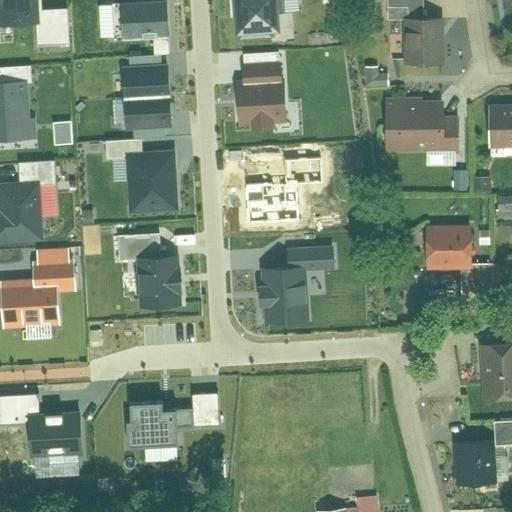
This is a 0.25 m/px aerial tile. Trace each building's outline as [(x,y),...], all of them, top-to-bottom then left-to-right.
[(42,0),(0,0),(0,22),(40,20),(41,42),(71,40),(69,5),(42,7),(42,0)] [(115,0),(118,36),(173,33),(171,0),(115,0)] [(232,0),(235,38),(280,35),(277,0),(232,0)] [(433,51),(433,7),(397,6),(397,51),(433,51)] [(288,74),(285,74),(284,47),(244,48),(245,75),(240,75),(242,123),(290,121),(288,74)] [(165,59),(164,51),(133,53),(134,62),(125,63),(127,94),(174,90),(172,59),(165,59)] [(0,138),(40,136),(39,114),(34,114),(32,79),(35,78),(34,61),(0,63),(0,138)] [(374,87),(377,145),(449,141),(447,103),(435,104),(434,84),(374,87)] [(174,90),(127,94),(129,126),(137,126),(137,135),(169,133),(168,124),(176,123),(174,90)] [(511,93),(477,95),(479,138),(511,136),(511,93)] [(71,121),(53,122),(54,145),(72,144),(71,121)] [(183,207),(179,145),(129,148),(133,210),(183,207)] [(282,180),(243,181),(245,228),(300,225),(299,186),(328,185),(327,153),(281,155),(282,180)] [(0,203),(0,238),(47,236),(46,211),(62,210),(58,156),(23,159),(24,177),(0,178),(0,189),(1,204),(0,203)] [(417,261),(451,259),(453,285),(483,283),(482,254),(462,255),(460,214),(414,216),(417,261)] [(141,256),(144,303),(185,301),(183,251),(163,252),(162,229),(121,231),(123,257),(141,256)] [(267,318),(314,316),(311,267),(341,265),(340,238),(289,241),(290,262),(264,264),(267,318)] [(4,275),(7,326),(65,322),(63,288),(80,287),(77,243),(36,246),(38,273),(4,275)] [(511,329),(471,332),(474,388),(511,385),(511,329)] [(131,416),(132,442),(183,439),(182,422),(225,420),(223,387),(195,389),(196,403),(167,405),(167,397),(133,399),(134,416),(131,416)] [(37,394),(0,396),(0,424),(27,423),(29,459),(82,456),(79,411),(38,414),(37,394)] [(445,432),(447,475),(484,474),(483,430),(445,432)] [(321,499),(321,511),(368,511),(367,488),(344,489),(345,498),(321,499)]
